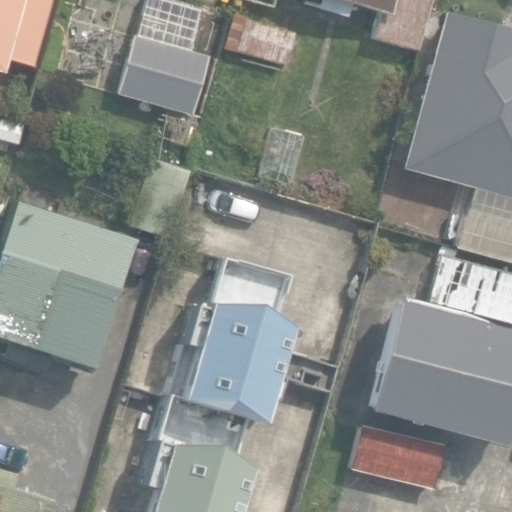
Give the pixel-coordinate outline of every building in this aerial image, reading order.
[(0,0),(0,58),(26,66),(43,0),(0,0)] [(312,0),(311,6),(342,15),(344,5),(375,13),(368,38),(415,51),(429,0),(312,0)] [(511,31),(435,11),(392,167),(464,187),(448,246),(508,265),(511,252),(511,31)] [(290,31),(230,14),(220,48),(280,66),(290,31)] [(203,56),(128,33),(110,92),(185,114),(203,56)] [(312,131),(258,116),(239,185),(293,200),(312,131)] [(183,171),(144,157),(120,224),(160,237),(183,171)] [(124,237),(0,198),(0,343),(81,371),(124,237)] [(511,272),(433,252),(420,299),(511,322),(511,272)] [(218,511),(233,465),(220,461),(232,418),(243,421),(272,325),(261,322),(275,274),(209,255),(195,303),(188,301),(187,305),(180,303),(126,484),(136,487),(128,511),(218,511)] [(392,301),(382,299),(354,408),(489,442),(500,396),(511,398),(511,365),(508,364),(511,347),(511,332),(495,328),(496,322),(393,296),(392,301)] [(355,422),(343,468),(427,489),(438,443),(355,422)] [(0,511),(40,511),(44,499),(7,487),(11,474),(0,470),(0,511)]
